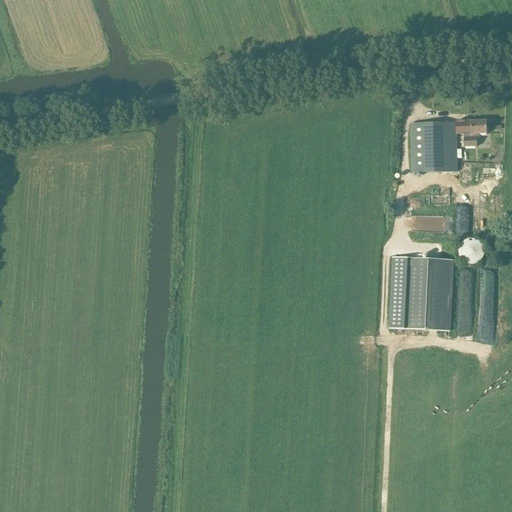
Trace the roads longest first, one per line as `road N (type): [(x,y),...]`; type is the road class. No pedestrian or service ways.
road 1 (unclassified): [(0,128),(316,76),(511,62)]
road 2 (track): [(169,511),(191,100)]
